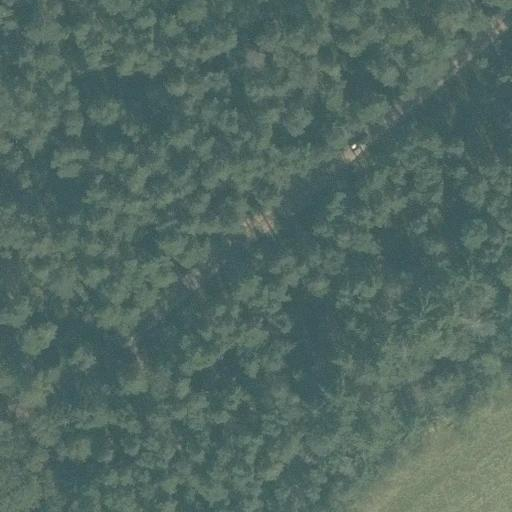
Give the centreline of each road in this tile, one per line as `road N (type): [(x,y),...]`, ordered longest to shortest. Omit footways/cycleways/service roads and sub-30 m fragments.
road 1 (track): [(511,10),(34,410),(0,430)]
road 2 (track): [(146,316),(215,511)]
